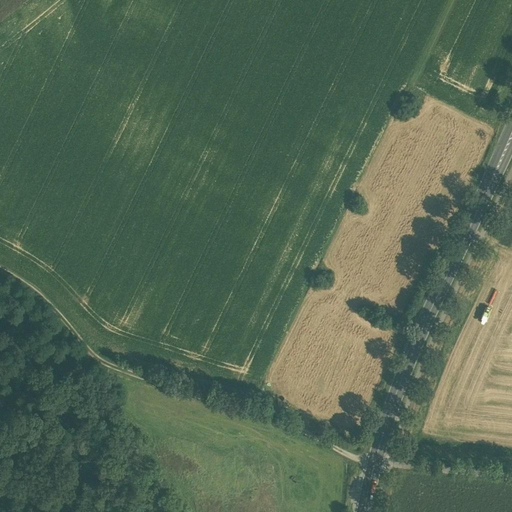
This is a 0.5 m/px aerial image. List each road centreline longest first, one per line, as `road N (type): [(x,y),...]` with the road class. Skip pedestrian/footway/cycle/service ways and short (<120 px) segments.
road 1 (primary): [(364,511),(398,402),(511,136)]
road 2 (track): [(95,367),(304,432),(379,464)]
road 3 (track): [(0,279),(42,305),(95,367)]
